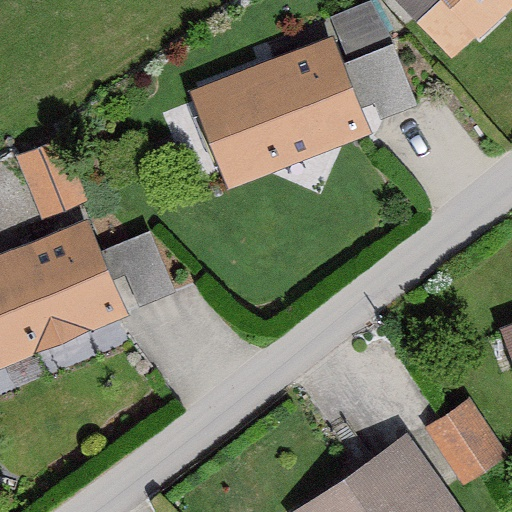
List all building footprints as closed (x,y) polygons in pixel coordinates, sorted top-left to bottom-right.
[(472,40),(511,2),(511,0),(432,0),(436,4),(410,27),(438,58),(465,33),(472,40)] [(359,7),(326,21),(340,54),(373,40),(359,7)] [(364,137),(325,37),(183,92),(222,192),(364,137)] [(405,108),(380,48),(342,63),(354,93),(361,90),(373,121),(405,108)] [(76,200),(51,142),(9,160),(35,218),(76,200)] [(133,291),(170,277),(150,221),(112,234),(133,291)] [(0,258),(0,368),(117,319),(77,225),(0,258)] [(511,322),(495,329),(511,374),(511,322)] [(495,455),(458,402),(417,430),(454,483),(495,455)] [(450,511),(401,437),(286,511),(450,511)]
